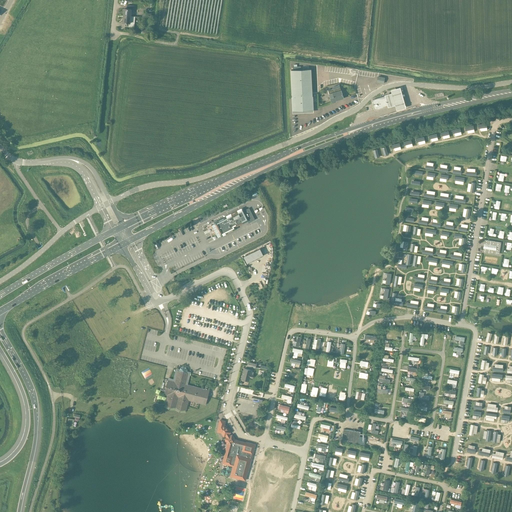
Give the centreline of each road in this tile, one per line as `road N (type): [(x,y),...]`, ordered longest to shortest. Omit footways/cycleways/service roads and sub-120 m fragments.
road 1 (unclassified): [(110,202),(152,184),(204,177),(316,131),(390,85),(511,82)]
road 2 (primary): [(359,129),(264,160),(123,226)]
road 3 (primary): [(130,240),(359,129)]
road 4 (motorway): [(19,511),(36,407),(0,333)]
road 5 (unclassified): [(228,415),(249,309),(229,272),(198,283)]
road 6 (track): [(113,33),(279,58)]
road 7 (primary): [(511,92),(359,129)]
road 8 (primary): [(0,311),(122,244)]
road 9 (primary): [(115,230),(0,295)]
road 10 (motorway): [(0,350),(27,412),(20,446),(0,464)]
road 11 (unclassified): [(0,281),(102,206)]
